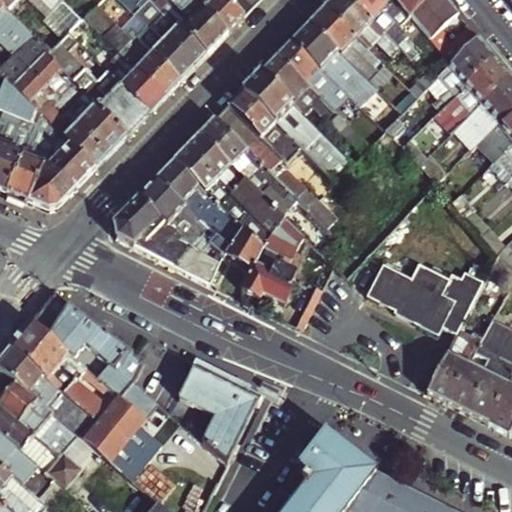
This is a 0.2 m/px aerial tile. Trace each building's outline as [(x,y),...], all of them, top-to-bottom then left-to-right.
[(151,57),(157,62),(187,90),(212,63),(178,31),(145,0),(115,0),(138,23),(122,39),(130,46),(135,41),(151,57)] [(162,0),(186,23),(178,31),(212,63),(233,42),(188,0),(162,0)] [(188,0),(233,42),(249,26),(227,4),(225,2),(222,0),(188,0)] [(258,17),(240,0),(226,0),(225,2),(227,4),(249,26),(258,17)] [(267,7),(259,0),(240,0),(258,17),(267,7)] [(336,0),(324,13),(368,53),(379,42),(400,63),(405,58),(344,0),(336,0)] [(386,10),(376,0),(344,0),(405,58),(412,52),(390,31),(394,26),(390,22),(394,18),(386,10)] [(376,0),(386,10),(394,3),(390,0),(376,0)] [(432,0),(397,0),(394,3),(410,22),(412,20),(432,0)] [(432,0),(412,20),(433,43),(459,18),(443,0),(432,0)] [(0,8),(0,47),(19,66),(8,78),(3,83),(7,87),(18,98),(49,67),(54,62),(35,43),(0,8)] [(72,43),(85,30),(67,11),(51,26),(70,45),(72,43)] [(324,13),(309,29),(339,57),(352,70),(362,60),(374,71),(380,65),(368,53),(324,13)] [(88,27),(93,32),(119,57),(130,46),(122,39),(99,16),(88,27)] [(433,43),(441,53),(448,45),(451,48),(469,30),(459,18),(433,43)] [(51,26),(35,43),(54,62),(70,45),(51,26)] [(331,66),(339,57),(309,29),(292,46),(335,87),(340,92),(360,111),(368,102),(331,66)] [(441,53),(453,67),(479,41),(469,30),(451,48),(448,45),(441,53)] [(144,64),(151,57),(135,41),(130,46),(119,57),(122,60),(170,106),(187,90),(157,62),(150,69),(144,64)] [(479,41),(453,67),(444,76),(439,81),(448,92),(438,100),(444,107),(453,97),(495,61),(479,41)] [(154,123),(111,82),(103,90),(74,62),(82,53),(77,48),(72,43),(70,45),(54,62),(49,67),(131,147),(154,123)] [(335,87),(292,46),(278,61),(320,101),(335,87)] [(120,73),(111,82),(154,123),(170,106),(122,60),(114,68),(120,73)] [(320,101),(278,61),(261,78),(294,109),(298,105),(308,114),(315,106),(321,112),(317,117),(361,159),(370,150),(326,107),(320,101)] [(453,97),(444,107),(450,114),(460,106),(468,116),(511,80),(495,61),(453,97)] [(131,147),(49,67),(18,98),(43,124),(60,141),(73,154),(98,180),(131,147)] [(354,167),(294,109),(261,78),(244,95),(296,147),(321,170),(336,185),(354,167)] [(469,152),(487,133),(488,132),(511,111),(511,80),(468,116),(452,133),(469,152)] [(3,97),(2,101),(15,107),(0,143),(0,197),(9,202),(43,124),(18,98),(7,87),(3,97)] [(335,87),(320,101),(326,107),(340,92),(335,87)] [(244,95),(216,124),(268,175),(282,162),(296,147),(244,95)] [(0,104),(0,143),(15,107),(2,101),(0,104)] [(482,159),(488,166),(500,154),(511,143),(511,111),(488,132),(487,133),(497,145),(482,159)] [(398,123),(385,135),(394,144),(406,132),(398,123)] [(9,202),(31,211),(48,171),(52,161),(58,146),(60,141),(43,124),(9,202)] [(268,175),(216,124),(200,140),(245,183),(253,175),(268,191),(281,203),(289,196),(268,175)] [(175,166),(244,234),(262,252),(285,222),(260,199),(245,183),(200,140),(175,166)] [(48,171),(31,211),(50,219),(60,219),(98,180),(73,154),(60,141),(58,146),(52,161),(48,171)] [(511,143),(500,154),(488,166),(496,176),(504,169),(511,178),(511,143)] [(296,147),(282,162),(306,185),(321,170),(296,147)] [(445,177),(427,159),(417,169),(434,187),(445,177)] [(155,186),(174,203),(179,198),(205,223),(206,222),(211,227),(205,233),(208,236),(228,250),(244,234),(175,166),(155,186)] [(306,185),(292,199),(330,236),(358,207),(336,185),(321,170),(306,185)] [(253,175),(245,183),(260,199),(268,191),(253,175)] [(155,186),(138,203),(196,259),(186,279),(209,291),(223,263),(206,250),(208,236),(205,233),(174,203),(155,186)] [(463,197),(452,206),(465,220),(474,212),(475,211),(463,197)] [(196,259),(138,203),(114,228),(117,245),(186,279),(196,259)] [(491,230),(474,212),(465,220),(482,237),(491,230)] [(249,275),(238,295),(258,305),(261,299),(282,310),(291,294),(288,292),(294,279),(285,274),(303,240),(285,222),(262,252),(249,275)] [(491,230),(482,237),(497,254),(507,247),(491,230)] [(206,250),(223,263),(228,268),(231,265),(249,275),(262,252),(244,234),(228,250),(208,236),(206,250)] [(511,251),(507,246),(507,247),(497,254),(500,256),(511,269),(511,251)] [(511,269),(500,256),(489,275),(510,287),(511,283),(511,269)] [(326,263),(321,258),(316,263),(324,272),(330,266),(326,263)] [(410,282),(382,269),(366,300),(395,315),(393,319),(439,342),(443,333),(455,339),(468,312),(442,299),(449,285),(416,269),(410,282)] [(52,296),(31,327),(69,360),(72,362),(84,348),(112,373),(100,387),(102,389),(119,403),(133,387),(143,365),(135,359),(52,296)] [(487,429),(511,380),(511,332),(492,322),(476,353),(448,409),(487,429)] [(69,360),(31,327),(11,351),(60,394),(72,404),(93,421),(85,431),(78,439),(89,449),(110,466),(140,431),(145,425),(125,408),(119,403),(102,389),(95,397),(76,382),(62,369),(69,360)] [(426,398),(448,409),(476,353),(465,347),(461,355),(450,350),(426,398)] [(0,364),(0,372),(17,387),(37,404),(57,422),(64,413),(52,403),(60,394),(11,351),(0,364)] [(84,372),(72,362),(69,360),(62,369),(76,382),(84,372)] [(218,459),(228,467),(259,407),(258,406),(262,397),(247,390),(196,365),(179,403),(217,421),(203,446),(218,459)] [(511,380),(487,429),(508,439),(511,430),(511,380)] [(57,422),(37,404),(17,387),(0,406),(0,410),(59,461),(46,478),(55,486),(65,494),(81,475),(73,467),(89,449),(78,439),(57,422)] [(139,392),(133,387),(119,403),(125,408),(139,392)] [(93,421),(72,404),(60,394),(52,403),(64,413),(85,431),(93,421)] [(0,410),(0,439),(46,478),(59,461),(0,410)] [(85,431),(64,413),(57,422),(78,439),(85,431)] [(161,449),(140,431),(110,466),(130,484),(161,449)] [(281,492),(265,511),(347,511),(376,475),(324,435),(281,492)] [(46,478),(0,439),(0,471),(14,484),(44,509),(47,511),(49,511),(65,494),(55,486),(46,478)] [(228,467),(218,459),(211,472),(222,478),(228,467)] [(14,484),(0,471),(0,504),(9,511),(31,511),(7,491),(14,484)] [(450,511),(376,475),(347,511),(450,511)] [(41,511),(44,509),(14,484),(7,491),(31,511),(41,511)]
